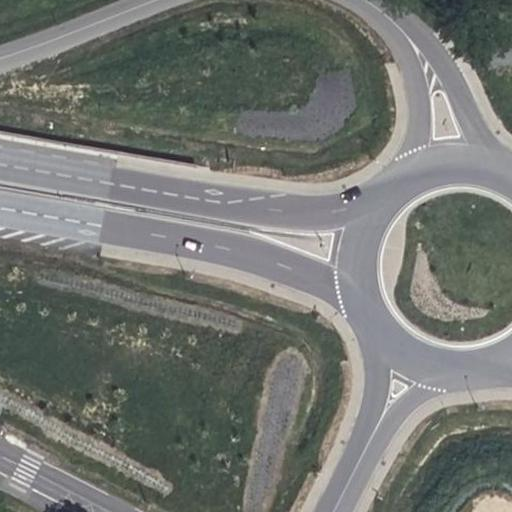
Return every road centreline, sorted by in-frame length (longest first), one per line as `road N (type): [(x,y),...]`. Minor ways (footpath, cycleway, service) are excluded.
road 1 (primary): [(0,213),(237,257),(309,278),(360,306)]
road 2 (primary): [(367,216),(249,211),(0,164)]
road 3 (residential): [(508,172),(409,29)]
road 4 (residential): [(155,0),(0,59)]
road 5 (residential): [(409,29),(422,112),(415,172)]
road 6 (primary): [(363,313),(374,334),(413,366),(473,375)]
road 7 (tertiary): [(363,313),(375,373),(373,434)]
